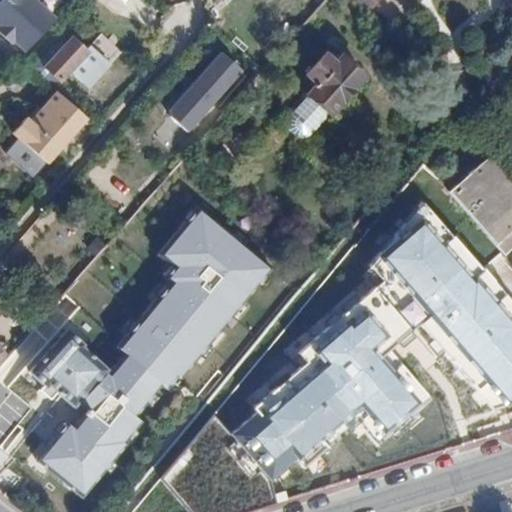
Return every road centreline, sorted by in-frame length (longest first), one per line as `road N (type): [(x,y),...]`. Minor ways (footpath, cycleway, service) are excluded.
road 1 (residential): [(0,249),(223,0)]
road 2 (secondary): [(511,462),(354,511)]
